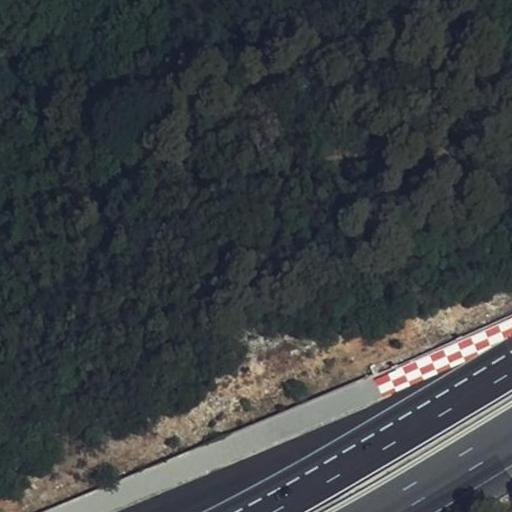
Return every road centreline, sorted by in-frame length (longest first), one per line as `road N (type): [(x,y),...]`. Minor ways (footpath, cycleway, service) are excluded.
road 1 (motorway): [(511,364),(251,511)]
road 2 (motorway): [(382,511),(511,434)]
